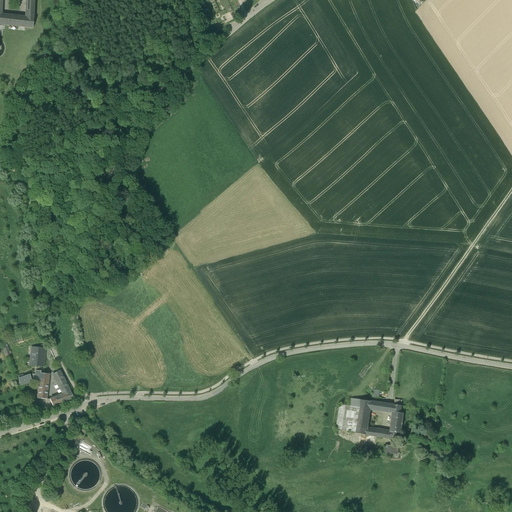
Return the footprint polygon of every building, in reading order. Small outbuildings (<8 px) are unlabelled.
[(25,0),(26,17),(34,18),(34,0),(25,0)] [(17,27),(18,16),(2,15),(1,25),(17,27)] [(34,18),(26,17),(18,16),(17,27),(32,28),(34,18)] [(45,348),(31,347),(30,365),(44,366),(45,348)] [(74,398),(60,370),(54,374),(55,378),(63,394),(51,398),(50,399),(53,406),(74,398)] [(40,373),(39,381),(38,398),(38,401),(44,402),(44,398),(47,399),(49,374),(40,373)] [(29,375),(19,378),(21,384),(31,381),(29,375)] [(378,398),(380,390),(373,389),(372,396),(378,398)] [(393,404),(360,399),(360,400),(352,398),(347,431),(355,432),(355,433),(391,439),(392,433),(390,433),(390,431),(367,428),(370,409),(392,412),(393,404)] [(394,404),(393,404),(392,412),(393,413),(390,431),(390,433),(392,433),(391,439),(397,440),(398,432),(401,433),(402,424),(403,425),(403,421),(404,413),(403,413),(403,412),(400,412),(401,405),(394,404)] [(90,446),(82,440),(78,446),(86,451),(90,446)] [(398,445),(380,445),(380,447),(380,451),(380,454),(398,454),(398,445)]
